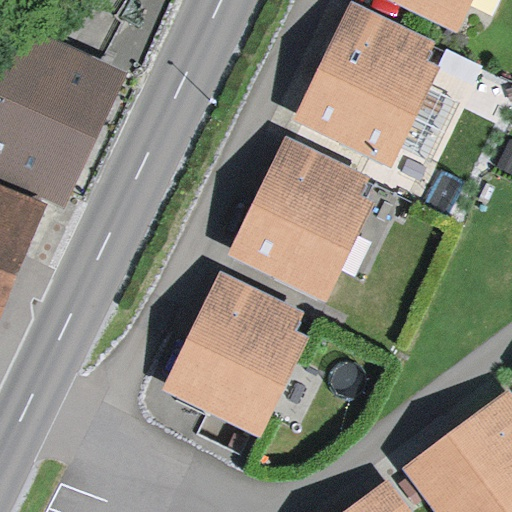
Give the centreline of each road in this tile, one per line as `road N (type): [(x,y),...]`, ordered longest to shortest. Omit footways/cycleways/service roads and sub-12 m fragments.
road 1 (unknown): [(33,391),(190,465),(268,483),(309,477),(366,453),(511,342)]
road 2 (secondary): [(220,0),(0,462)]
